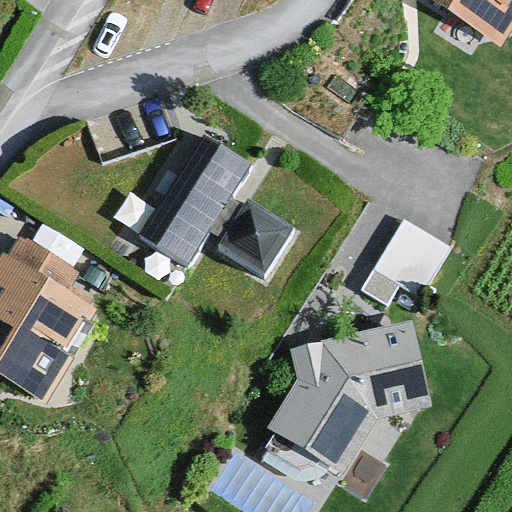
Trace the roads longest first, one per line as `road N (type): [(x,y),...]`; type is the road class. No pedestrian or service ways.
road 1 (residential): [(221,58),(6,122)]
road 2 (residential): [(6,122),(86,0)]
